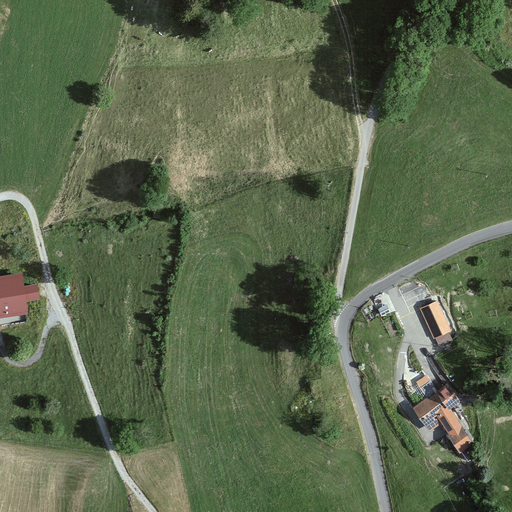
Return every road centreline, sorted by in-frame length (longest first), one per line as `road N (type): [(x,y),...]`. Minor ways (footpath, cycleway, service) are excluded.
road 1 (unclassified): [(386,511),(367,418),(344,358),(343,320),(358,298),(478,236),(511,228)]
road 2 (track): [(417,0),(366,132),(336,316),(343,320)]
road 3 (track): [(140,511),(68,323),(55,313),(36,360),(22,366),(0,352)]
